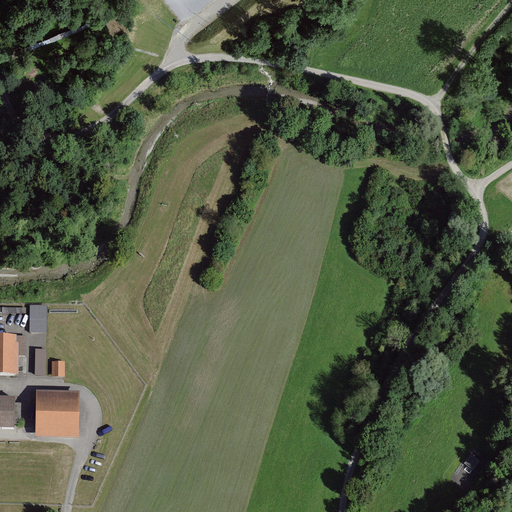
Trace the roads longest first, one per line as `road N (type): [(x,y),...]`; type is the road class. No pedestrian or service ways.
road 1 (track): [(0,79),(22,121),(51,139),(84,136),(160,74),(190,60),(252,59),(318,71),(431,105),(452,167),(473,188)]
road 2 (track): [(473,188),(485,215),(483,239),(371,415),(342,511)]
road 3 (residential): [(66,511),(94,403),(72,387),(0,384)]
road 4 (track): [(431,105),(511,3)]
